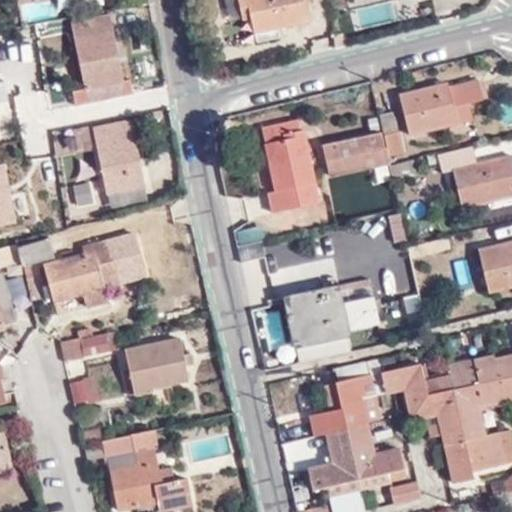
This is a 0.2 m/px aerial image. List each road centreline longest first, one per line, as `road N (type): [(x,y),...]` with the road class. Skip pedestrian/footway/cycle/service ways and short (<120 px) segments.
road 1 (residential): [(277,511),(186,103)]
road 2 (residential): [(186,103),(511,26)]
road 3 (residential): [(46,346),(83,511)]
